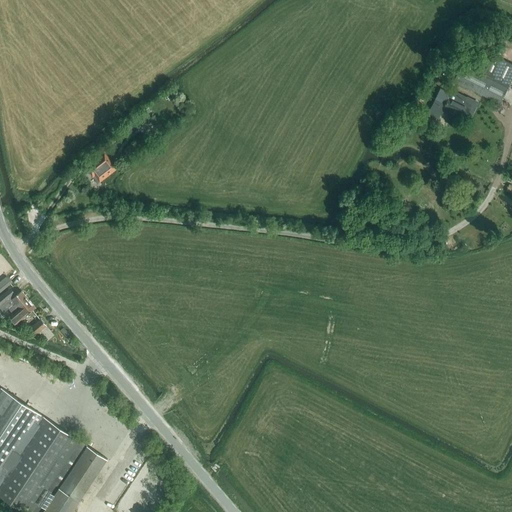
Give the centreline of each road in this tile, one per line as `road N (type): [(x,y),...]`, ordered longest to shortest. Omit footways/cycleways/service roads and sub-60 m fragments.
road 1 (unclassified): [(9,246),(115,223),(403,247),(436,243),(487,203)]
road 2 (tertiary): [(232,511),(9,246)]
